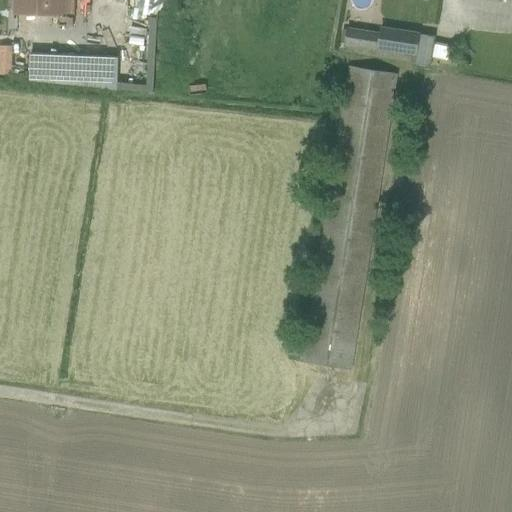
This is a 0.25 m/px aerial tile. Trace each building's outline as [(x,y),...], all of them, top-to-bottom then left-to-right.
[(14,0),(14,14),(74,16),(74,0),(14,0)] [(414,67),(431,69),(436,36),(382,28),(381,35),(347,30),(345,43),(355,45),(354,54),(415,63),(414,67)] [(0,43),(0,72),(11,73),(11,44),(0,43)] [(117,55),(29,53),(28,83),(116,85),(117,55)] [(304,363),(351,370),(397,74),(350,67),(304,363)]
